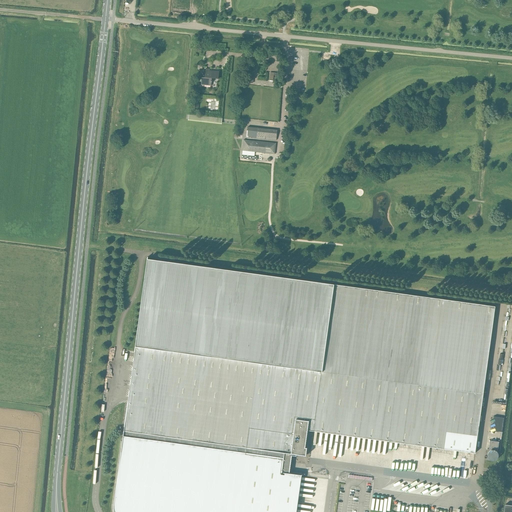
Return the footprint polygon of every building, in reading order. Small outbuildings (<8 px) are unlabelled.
[(218,79),(219,71),(210,70),(210,69),(206,68),(205,78),(202,77),(201,85),(211,86),(212,78),(218,79)] [(254,71),(247,70),(245,82),(253,83),(254,71)] [(270,72),(269,82),(273,82),(274,77),(274,75),(276,76),(275,77),(275,79),(278,79),(279,73),(276,73),(270,72)] [(198,122),(221,124),(222,123),(222,118),(189,115),(188,120),(198,122)] [(247,127),(246,137),(276,140),(277,130),(247,127)] [(276,143),(244,140),(243,151),(275,154),(276,143)] [(114,502),(115,502),(114,504),(114,506),(114,509),(114,510),(114,511),(296,511),(297,511),(297,506),(298,500),(299,494),(300,489),(300,484),(301,480),(301,476),(302,476),(302,475),(290,473),(290,467),(292,456),(296,456),(296,455),(304,456),(306,456),(307,448),(305,448),(308,430),(316,432),(322,432),(327,433),(332,434),(338,434),(343,435),(348,436),(354,437),(359,437),(365,438),(370,439),(376,440),(381,440),(386,441),(391,442),(397,443),(402,443),(408,444),(413,445),(418,445),(424,446),(429,447),(434,448),(440,448),(445,449),(451,450),(456,451),(461,451),(466,452),(472,453),(475,453),(495,307),(161,261),(148,259),(148,257),(135,352),(135,355),(135,358),(134,358),(133,361),(134,361),(134,364),(133,367),(132,367),(132,370),(133,370),(133,373),(132,376),(131,376),(130,384),(131,385),(131,387),(130,391),(129,390),(129,396),(129,399),(129,402),(128,402),(127,406),(128,407),(127,408),(127,407),(124,427),(125,427),(124,431),(124,432),(124,435),(123,435),(123,436),(124,437),(123,437),(122,444),(123,444),(122,450),(121,450),(119,465),(120,465),(119,471),(118,471),(118,474),(118,475),(114,502)] [(494,416),(494,417),(495,421),(494,422),(496,426),(494,427),(496,431),(502,432),(504,418),(494,416)] [(490,441),(489,448),(498,449),(499,442),(490,441)] [(488,459),(489,460),(491,461),(493,461),(495,461),(496,460),(497,459),(498,457),(498,455),(498,453),(497,452),(495,451),(494,450),(492,450),(490,451),(489,452),(488,453),(487,455),(487,457),(488,459)]
